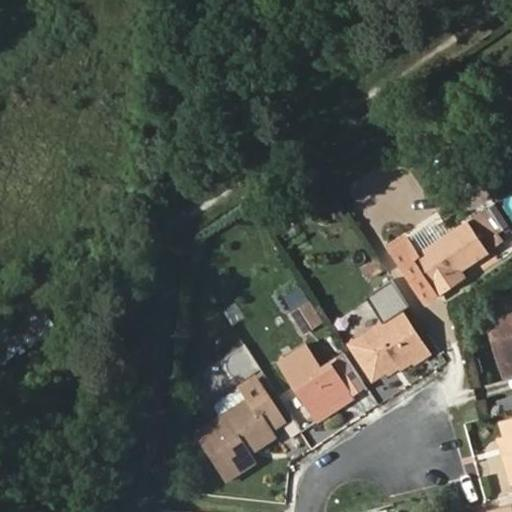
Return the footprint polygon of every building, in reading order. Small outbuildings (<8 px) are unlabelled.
[(450,278),(463,271),(491,253),(473,222),(403,267),(421,295),(434,287),(440,296),(456,286),(450,278)] [(468,278),(463,271),(450,278),(456,286),(468,278)] [(260,302),(278,316),(287,305),(269,291),(260,302)] [(309,306),(290,317),(301,335),(319,323),(309,306)] [(353,345),(375,379),(401,362),(404,368),(431,351),(406,310),(353,345)] [(20,328),(27,345),(57,333),(50,316),(20,328)] [(504,340),(511,369),(511,318),(492,323),(497,343),(504,340)] [(505,372),(511,369),(504,340),(497,343),(505,372)] [(319,415),(358,390),(368,384),(349,355),(327,368),(312,344),(285,361),(319,415)] [(212,406),(219,415),(242,398),(235,389),(212,406)] [(323,421),(362,396),(358,390),(319,415),(323,421)] [(248,447),(274,429),(255,399),(202,433),(232,479),(259,463),(254,455),(248,447)] [(280,439),(274,429),(248,447),(254,455),(280,439)] [(511,470),(511,456),(507,439),(500,442),(507,472),(511,470)]
